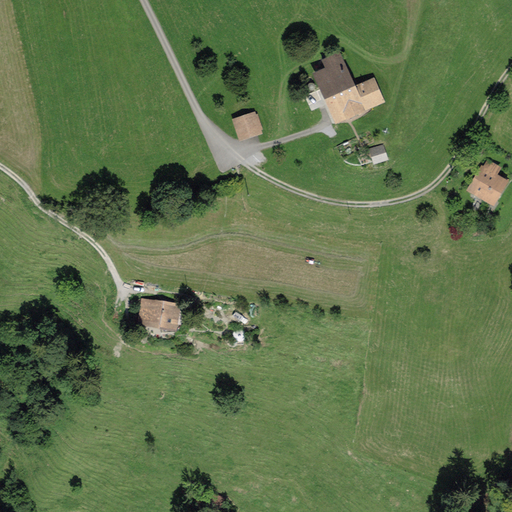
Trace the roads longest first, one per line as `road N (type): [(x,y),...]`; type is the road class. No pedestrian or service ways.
road 1 (track): [(243,162),(300,193),(343,203),(405,198),(449,168),(511,69)]
road 2 (residential): [(243,162),(201,118),(144,0)]
